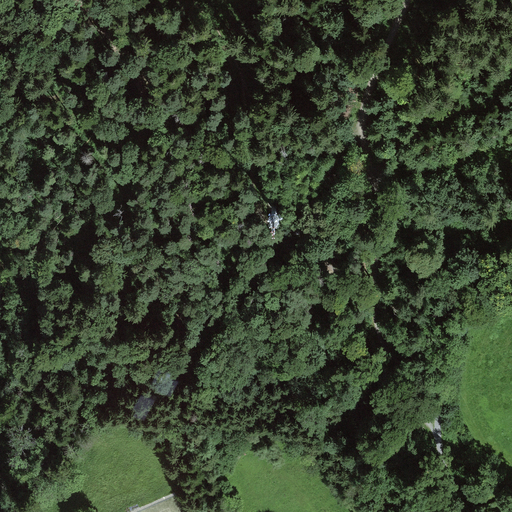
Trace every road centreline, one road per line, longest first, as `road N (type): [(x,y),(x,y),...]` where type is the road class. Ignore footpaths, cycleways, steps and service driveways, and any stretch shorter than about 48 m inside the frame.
road 1 (track): [(405,2),(362,115),(379,326),(432,433)]
road 2 (track): [(432,433),(462,306),(511,245)]
